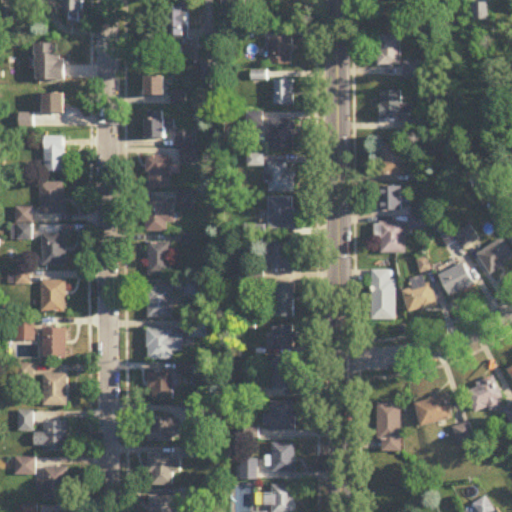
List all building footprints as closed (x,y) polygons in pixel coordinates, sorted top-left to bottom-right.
[(83,0),(66,0),(66,24),(84,24),(83,0)] [(189,5),(172,5),(171,43),(189,43),(189,5)] [(475,19),(485,19),(485,5),(475,5),(475,19)] [(379,67),(401,67),(401,36),(379,36),(379,67)] [(293,65),(293,39),(271,39),(271,65),(293,65)] [(65,82),(65,55),(59,55),(59,45),(36,45),(36,82),(65,82)] [(420,62),(406,62),(406,80),(420,80),(420,62)] [(146,78),(146,97),(165,97),(165,78),(146,78)] [(276,107),(295,107),(295,82),(276,82),(276,107)] [(381,120),(404,120),(404,107),(402,107),(402,92),(381,92),(381,120)] [(173,94),(173,107),(186,107),(186,94),(173,94)] [(66,95),(41,95),(41,114),(66,114),(66,95)] [(263,114),(249,114),(249,127),(263,127),(263,114)] [(171,120),(146,120),(146,139),(171,139),(171,120)] [(296,121),(271,121),(271,152),(296,152),(296,121)] [(194,133),(176,133),(176,149),(181,149),(181,165),(194,165),(194,133)] [(47,138),(47,173),(66,173),(66,138),(47,138)] [(406,145),(381,145),(381,176),(406,176),(406,145)] [(170,190),(170,158),(148,158),(148,190),(170,190)] [(296,173),(289,173),(289,164),(270,164),(270,194),(296,194),(296,173)] [(66,215),(66,184),(41,184),(41,215),(66,215)] [(401,188),(380,188),(380,212),(401,212),(401,188)] [(296,230),(296,199),(270,199),(270,230),(296,230)] [(147,233),(167,233),(167,224),(175,224),(175,213),(169,213),(169,201),(147,201),(147,233)] [(412,230),(425,230),(425,216),(412,216),(412,230)] [(406,224),(381,224),(381,255),(406,255),(406,224)] [(480,240),(470,226),(456,236),(465,250),(480,240)] [(68,266),(68,235),(44,235),(44,267),(68,266)] [(492,275),(511,260),(511,253),(501,239),(478,256),(492,275)] [(171,243),(149,243),(149,277),(171,277),(171,243)] [(295,243),(268,243),(268,271),(295,271),(295,243)] [(450,298),(475,287),(464,265),(440,276),(450,298)] [(372,322),(395,322),(395,272),(372,272),(372,322)] [(412,289),(402,293),(412,316),(438,305),(426,276),(410,283),(412,289)] [(67,281),(43,281),(43,313),(67,313),(67,281)] [(274,319),(294,319),(294,287),(274,287),(274,319)] [(173,288),(148,288),(148,319),(173,319),(173,288)] [(295,328),(275,328),(275,350),(295,350),(295,328)] [(68,330),(44,330),(44,360),(68,360),(68,330)] [(173,330),(148,330),(148,361),(173,361),(173,353),(184,353),(184,335),(173,335),(173,330)] [(274,360),(274,391),(295,391),(295,360),(274,360)] [(173,402),(173,371),(149,371),(149,402),(173,402)] [(44,408),(68,408),(68,375),(44,375),(44,408)] [(467,390),(477,417),(505,406),(495,380),(467,390)] [(416,405),(423,429),(453,421),(446,397),(416,405)] [(295,432),(295,404),(271,404),(271,417),(265,417),(265,432),(295,432)] [(401,454),(401,405),(378,405),(378,454),(401,454)] [(174,420),(149,420),(149,443),(180,443),(180,428),(174,428),(174,420)] [(68,453),(68,423),(45,423),(45,435),(36,435),(36,448),(44,448),(44,453),(68,453)] [(455,429),(458,444),(473,441),(470,426),(455,429)] [(296,474),(296,445),(273,445),(273,474),(296,474)] [(174,487),(174,455),(150,455),(150,487),(174,487)] [(258,462),(239,462),(239,481),(258,481),(258,462)] [(68,501),(68,468),(44,468),(44,482),(42,482),(42,501),(68,501)] [(295,511),(296,487),(272,487),(272,496),(266,496),(266,506),(273,506),(272,511),(295,511)] [(175,511),(176,497),(151,497),(150,511),(175,511)]
